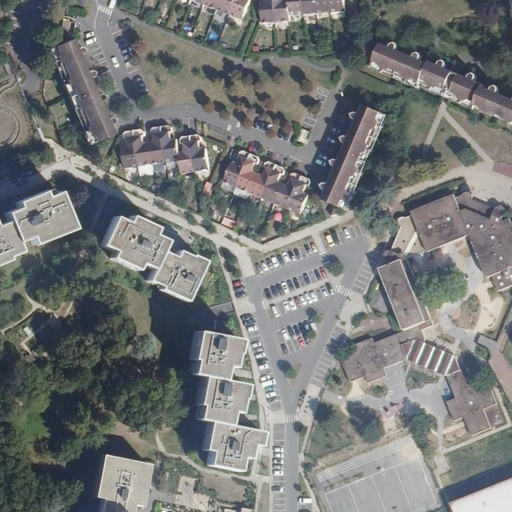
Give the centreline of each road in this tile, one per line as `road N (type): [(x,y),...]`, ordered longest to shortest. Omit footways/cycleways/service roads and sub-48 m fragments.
road 1 (residential): [(109,0),(101,29),(141,112),(186,107),(308,153),(335,95)]
road 2 (residential): [(292,511),(291,412),(244,259)]
